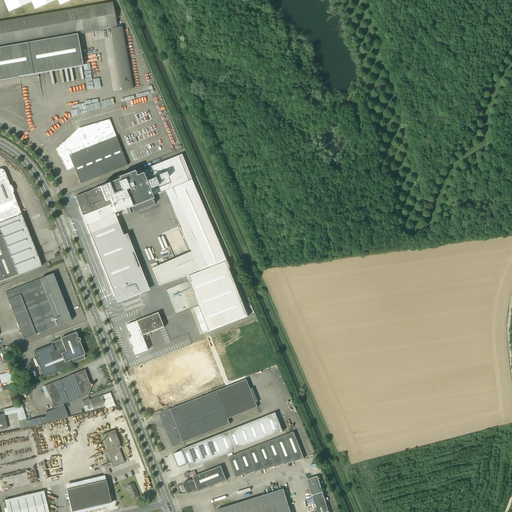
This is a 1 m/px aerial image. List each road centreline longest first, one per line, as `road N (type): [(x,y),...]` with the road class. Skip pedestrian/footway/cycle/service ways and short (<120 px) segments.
road 1 (secondary): [(0,143),(44,188),(170,502)]
road 2 (track): [(140,0),(256,268),(263,268)]
road 3 (track): [(256,268),(361,511)]
road 4 (unknown): [(61,511),(62,481),(86,460),(80,429),(108,417)]
